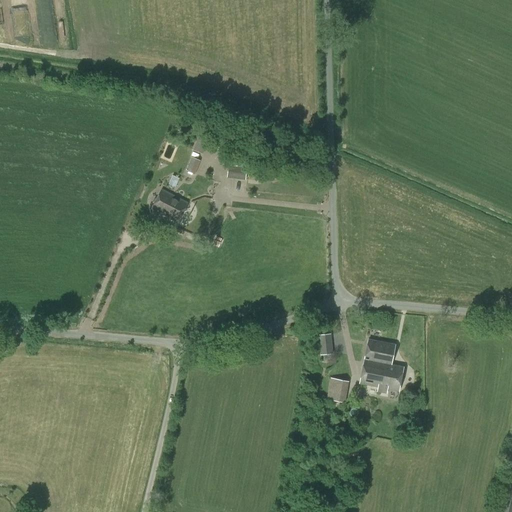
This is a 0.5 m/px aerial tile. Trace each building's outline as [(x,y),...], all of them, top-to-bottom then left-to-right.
[(203,155),(210,138),(198,133),(192,150),(203,155)] [(194,175),(200,161),(191,157),(185,171),(194,175)] [(245,179),(246,168),(229,166),(227,177),(245,179)] [(173,175),(169,183),(176,186),(179,178),(173,175)] [(177,222),(187,204),(161,190),(151,209),(177,222)] [(364,360),(391,365),(395,346),(368,340),(364,360)] [(403,368),(391,365),(364,360),(359,384),(377,387),(376,392),(386,394),(387,389),(398,391),(403,368)] [(344,403),(348,382),(330,378),(326,400),(344,403)] [(351,473),(351,468),(352,461),(341,460),(341,465),(332,464),(331,471),(340,471),(340,472),(351,473)] [(511,487),(500,484),(497,500),(511,502),(511,487)]
